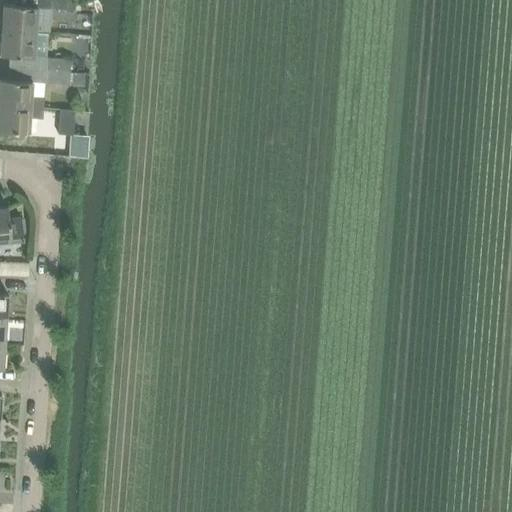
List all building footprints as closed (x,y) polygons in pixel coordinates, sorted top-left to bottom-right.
[(3,4),(1,29),(36,31),(38,7),(52,8),(74,9),(74,0),(14,0),(14,5),(3,4)] [(1,29),(0,49),(0,54),(11,55),(10,67),(45,70),(70,71),(70,59),(47,58),(34,57),(36,33),(36,31),(1,29)] [(0,78),(0,104),(43,107),(44,98),(31,97),(32,81),(45,82),(45,70),(10,67),(9,79),(0,78)] [(0,104),(0,129),(29,132),(30,116),(42,117),(43,107),(0,104)] [(74,110),(60,109),(59,135),(73,136),(74,110)] [(7,207),(0,207),(0,241),(22,239),(20,220),(8,221),(7,207)] [(27,272),(27,262),(5,263),(6,273),(27,272)]
